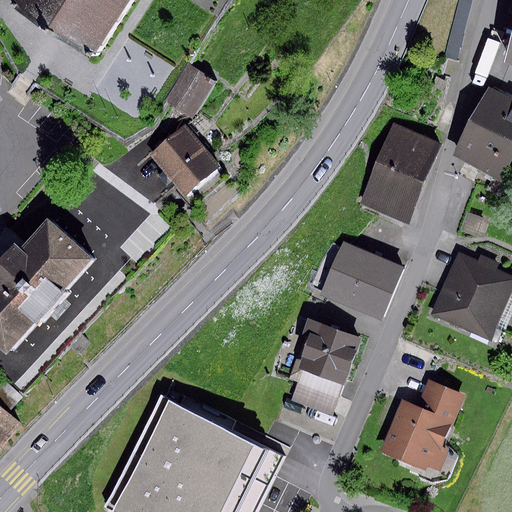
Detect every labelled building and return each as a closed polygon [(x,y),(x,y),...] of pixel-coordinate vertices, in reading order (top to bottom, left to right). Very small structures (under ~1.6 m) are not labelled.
[(5,0),(4,3),(96,60),(133,0),(5,0)] [(458,0),(444,56),(456,59),(471,0),(458,0)] [(511,13),(511,22),(501,63),(511,68),(511,13)] [(190,65),(188,64),(164,102),(190,118),(213,79),(190,65)] [(511,101),(493,92),(476,126),(511,144),(511,101)] [(187,125),(151,154),(183,194),(219,165),(187,125)] [(511,167),(511,144),(476,126),(458,162),(504,185),(511,167)] [(439,146),(391,128),(361,206),(409,225),(439,146)] [(0,348),(8,355),(36,324),(39,327),(67,295),(64,293),(94,260),(47,218),(19,249),(13,244),(0,259),(0,348)] [(401,268),(343,242),(319,295),(378,321),(401,268)] [(511,299),(511,278),(459,254),(431,315),(492,343),(511,299)] [(362,338),(305,316),(299,332),(305,335),(288,379),(297,383),(339,398),(362,338)] [(0,376),(0,451),(21,428),(6,414),(22,397),(0,376)] [(416,407),(401,401),(380,453),(433,474),(463,397),(426,382),(416,407)] [(339,398),(297,383),(290,402),(331,418),(339,398)] [(167,391),(107,507),(117,511),(255,511),(287,452),(167,391)]
